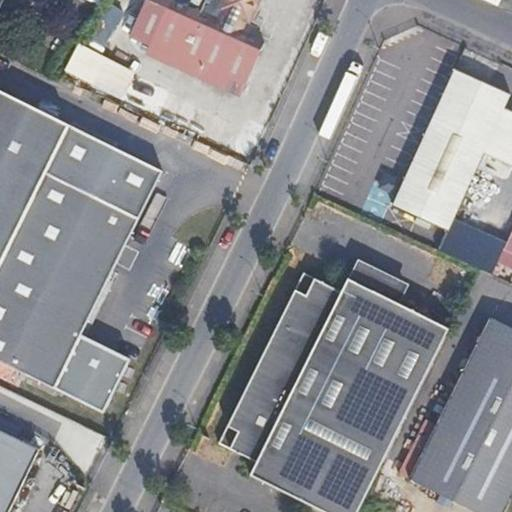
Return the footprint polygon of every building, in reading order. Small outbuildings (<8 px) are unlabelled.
[(13,0),(0,0),(0,17),(4,20),(6,15),(13,0)] [(240,26),(211,15),(202,18),(163,0),(158,0),(139,44),(251,92),(271,48),(267,37),(252,29),(255,22),(244,18),(240,26)] [(244,18),(255,22),(263,0),(235,0),(231,12),(244,18)] [(216,13),(211,15),(240,26),(244,18),(231,12),(228,18),(216,13)] [(73,42),(58,74),(88,89),(103,57),(73,42)] [(511,99),(465,76),(401,214),(456,239),(492,162),(511,172),(511,99)] [(0,277),(74,130),(52,119),(0,92),(0,277)] [(206,139),(216,114),(176,99),(166,124),(206,139)] [(97,142),(74,130),(0,277),(0,363),(108,418),(135,365),(86,340),(168,177),(97,142)] [(353,291),(315,272),(230,441),(268,460),(261,473),(340,511),(353,511),(449,322),(359,278),(353,291)] [(511,324),(499,318),(414,479),(425,484),(477,511),(509,511),(511,507),(511,324)] [(0,511),(14,511),(44,453),(0,431),(0,511)]
